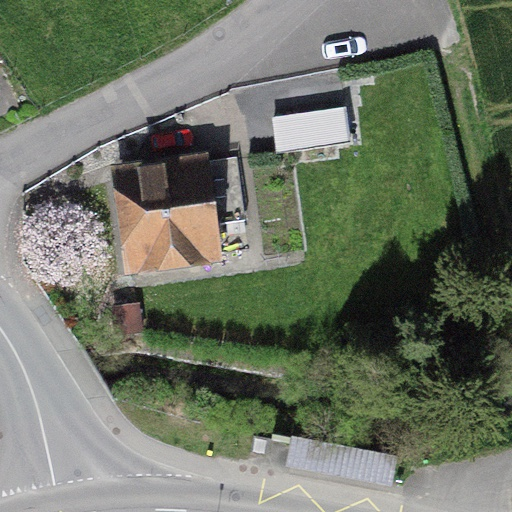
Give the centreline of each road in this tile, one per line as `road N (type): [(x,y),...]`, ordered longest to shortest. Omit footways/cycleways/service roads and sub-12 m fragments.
road 1 (residential): [(0,170),(218,55),(284,0)]
road 2 (track): [(412,0),(481,252),(511,310)]
road 3 (tertiary): [(0,327),(39,412),(61,511)]
